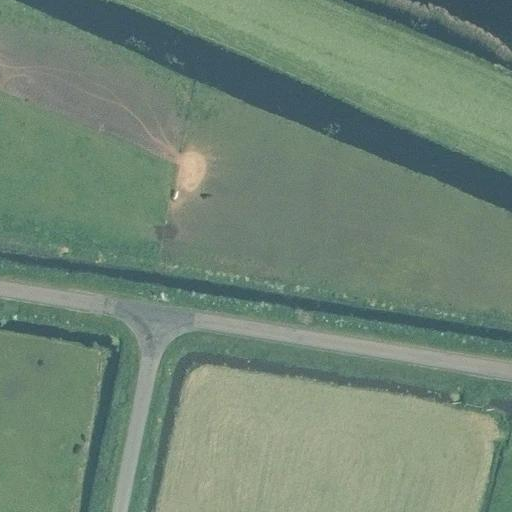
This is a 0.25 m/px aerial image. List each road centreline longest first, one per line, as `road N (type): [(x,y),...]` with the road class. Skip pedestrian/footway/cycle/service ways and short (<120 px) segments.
road 1 (unclassified): [(511,375),(162,318)]
road 2 (unclassified): [(120,511),(162,318)]
road 3 (unclassified): [(162,318),(0,292)]
